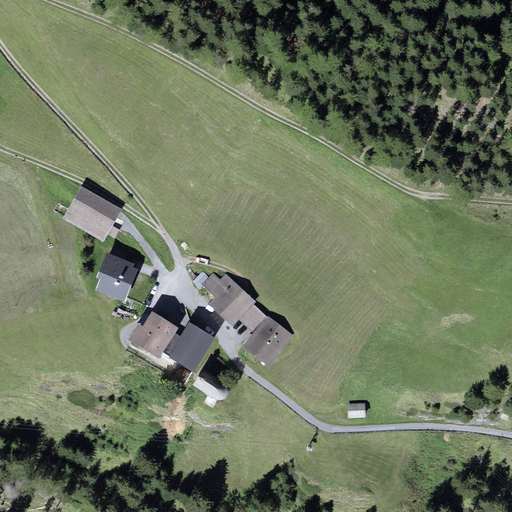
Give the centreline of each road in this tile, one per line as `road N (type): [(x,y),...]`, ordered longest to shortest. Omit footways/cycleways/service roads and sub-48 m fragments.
road 1 (unclassified): [(176,284),(239,360),(315,420),(342,429),(466,427),(511,435)]
road 2 (track): [(0,45),(146,205),(180,259),(176,284)]
road 3 (track): [(165,232),(115,194),(0,142)]
